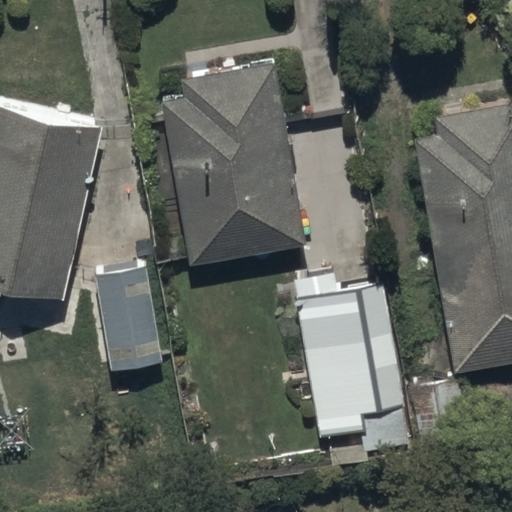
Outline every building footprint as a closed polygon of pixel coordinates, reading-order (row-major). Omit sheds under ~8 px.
[(301,222),(270,40),(177,55),(181,78),(159,82),(186,241),(301,222)] [(437,113),(410,117),(451,347),(511,336),(511,87),(511,80),(434,93),(437,113)] [(94,113),(0,92),(0,273),(27,279),(19,312),(49,319),(94,113)] [(149,258),(92,265),(105,363),(162,356),(149,258)] [(377,266),(294,281),(319,424),(359,417),(362,433),(405,425),(377,266)]
